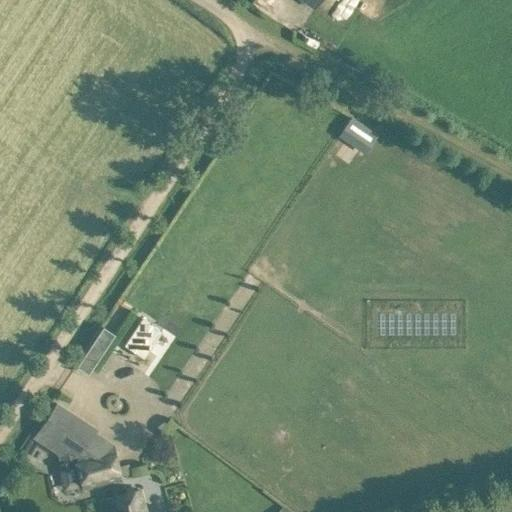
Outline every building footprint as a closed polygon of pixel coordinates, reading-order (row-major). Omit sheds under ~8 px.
[(347,16),(357,0),(340,0),(335,8),(347,16)] [(142,317),(124,344),(143,357),(161,330),(142,317)] [(96,323),(74,364),(87,371),(109,330),(96,323)] [(35,435),(65,456),(68,452),(76,457),(82,488),(122,479),(119,463),(114,444),(112,441),(95,431),(96,430),(56,403),(35,435)] [(144,511),(138,489),(104,498),(108,511),(144,511)]
